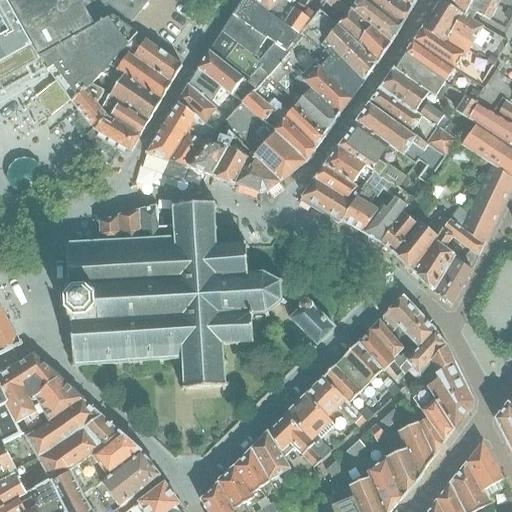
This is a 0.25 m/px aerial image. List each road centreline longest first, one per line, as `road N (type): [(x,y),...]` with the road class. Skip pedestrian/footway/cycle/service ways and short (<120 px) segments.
road 1 (residential): [(189,491),(399,279),(454,332)]
road 2 (residential): [(43,339),(55,363),(189,491)]
road 3 (residential): [(131,162),(233,0)]
road 4 (residential): [(454,332),(511,203)]
road 5 (residential): [(404,511),(486,415)]
